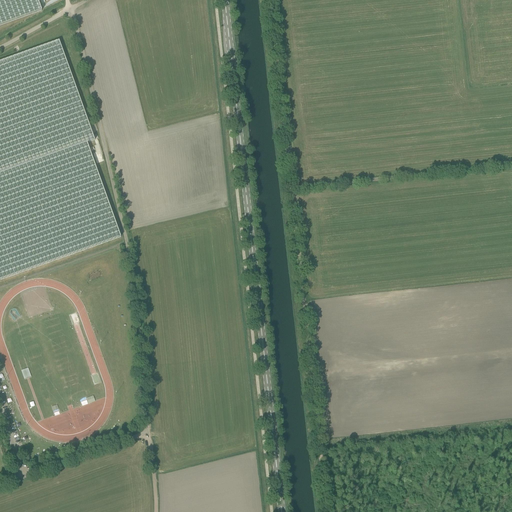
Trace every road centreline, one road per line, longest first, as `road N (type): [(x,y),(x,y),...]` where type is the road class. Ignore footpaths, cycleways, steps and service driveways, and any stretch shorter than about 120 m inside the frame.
road 1 (unclassified): [(0,485),(145,433),(132,267),(70,9)]
road 2 (primary): [(282,511),(223,0)]
road 3 (track): [(325,511),(268,0)]
